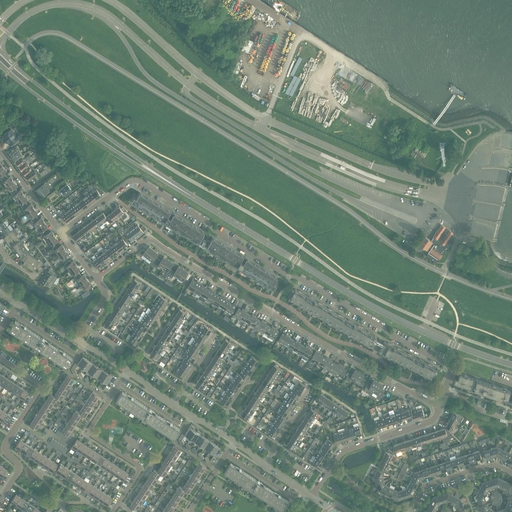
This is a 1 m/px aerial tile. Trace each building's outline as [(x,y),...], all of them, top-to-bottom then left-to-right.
[(243,50),(251,52),(254,41),(246,39),(243,50)] [(291,74),(294,76),(302,58),(299,57),(291,74)] [(286,93),(293,96),(301,78),(294,75),(286,93)] [(342,81),(341,85),(344,86),(343,88),(347,90),(349,86),(344,83),(346,79),(341,77),(340,80),(342,81)] [(16,136),(11,130),(3,136),(10,145),(18,139),(21,137),(18,134),(16,136)] [(11,157),(19,151),(20,150),(17,146),(8,153),(11,157)] [(15,161),(22,155),(19,151),(11,157),(15,161)] [(19,167),(25,162),(22,157),(15,162),(19,167)] [(22,171),(29,166),(25,162),(19,167),(22,171)] [(26,176),(32,171),(29,166),(22,171),(26,176)] [(29,181),(36,175),(37,175),(34,170),(32,171),(26,176),(29,181)] [(6,186),(13,181),(10,176),(8,178),(6,176),(1,179),(3,182),(6,186)] [(15,187),(17,186),(13,181),(6,186),(10,191),(12,193),(17,189),(15,187)] [(49,191),(44,184),(36,190),(41,197),(49,191)] [(72,191),(67,185),(60,191),(63,195),(68,192),(69,194),(72,191)] [(104,192),(98,188),(96,189),(96,188),(94,185),(92,187),(94,189),(91,192),(97,199),(101,195),(100,195),(104,192)] [(16,200),(24,195),(21,190),(19,192),(17,189),(12,193),(14,195),(13,196),(16,200)] [(97,199),(91,192),(88,194),(86,191),(85,192),(92,202),(97,199)] [(92,202),(85,192),(84,193),(85,195),(86,194),(87,195),(83,198),(88,205),(92,202)] [(204,245),(206,241),(203,239),(201,243),(199,242),(205,233),(174,213),(173,214),(170,212),(171,212),(140,193),(136,198),(134,197),(131,202),(133,203),(133,204),(164,223),(164,222),(167,224),(167,225),(237,268),(237,267),(240,269),(271,288),(273,289),(277,284),(274,283),(278,277),(246,258),(246,259),(243,257),(244,257),(213,237),(207,247),(204,245)] [(25,201),(27,199),(24,195),(16,200),(20,205),(22,207),(27,203),(25,201)] [(88,205),(83,198),(78,202),(84,208),(88,205)] [(84,208),(78,202),(74,205),(79,212),(84,208)] [(27,214),(34,208),(31,204),(29,206),(27,203),(22,207),(24,209),(24,210),(27,214)] [(70,208),(69,207),(68,205),(66,206),(68,208),(65,210),(66,211),(71,218),(75,215),(70,208)] [(79,212),(74,205),(70,208),(75,215),(79,212)] [(126,216),(119,207),(115,210),(120,217),(123,215),(125,217),(126,216)] [(36,215),(38,213),(34,208),(27,214),(30,219),(31,218),(32,220),(37,217),(36,215)] [(120,217),(115,210),(111,213),(116,220),(120,217)] [(71,218),(66,211),(63,213),(61,211),(59,212),(66,222),(71,218)] [(108,220),(106,217),(103,213),(99,216),(104,223),(108,220)] [(116,220),(111,213),(106,217),(108,220),(111,224),(116,220)] [(104,223),(99,216),(95,220),(100,226),(104,223)] [(37,228),(44,222),(41,218),(39,219),(37,217),(32,220),(34,223),(37,228)] [(100,226),(95,220),(91,223),(95,229),(100,226)] [(46,228),(48,227),(44,222),(37,228),(41,232),(42,234),(47,230),(46,228)] [(95,229),(91,223),(86,226),(91,232),(94,230),(95,229)] [(143,232),(137,225),(134,227),(131,229),(138,238),(140,236),(140,235),(143,232)] [(452,245),(450,243),(454,239),(453,235),(452,234),(453,233),(441,225),(433,237),(436,239),(434,243),(424,236),(418,244),(427,251),(427,250),(430,251),(426,256),(437,263),(449,246),(451,247),(452,245)] [(91,232),(86,226),(82,229),(87,236),(91,232)] [(3,237),(11,232),(11,231),(7,227),(0,231),(0,237),(1,239),(3,238),(3,237)] [(87,236),(82,229),(77,233),(82,239),(87,236)] [(138,238),(131,229),(129,231),(126,234),(131,241),(135,239),(136,240),(138,238)] [(7,243),(16,235),(12,230),(11,231),(11,232),(3,237),(3,238),(7,243)] [(55,236),(51,231),(49,233),(47,230),(42,234),(44,237),(47,241),(55,236)] [(82,239),(77,233),(73,236),(79,244),(84,241),(82,239)] [(10,248),(20,240),(16,235),(7,243),(10,248)] [(51,246),(58,241),(55,236),(47,241),(51,246)] [(123,248),(118,241),(117,240),(115,238),(114,239),(117,243),(114,245),(119,251),(123,248)] [(127,245),(122,238),(118,241),(123,248),(127,245)] [(14,253),(25,244),(24,245),(20,240),(10,248),(14,253)] [(410,251),(414,244),(409,241),(405,247),(410,251)] [(21,260),(30,251),(28,250),(29,249),(25,244),(14,253),(18,258),(19,257),(21,260)] [(58,255),(65,250),(62,245),(54,251),(58,255)] [(114,254),(109,248),(108,247),(107,245),(105,246),(108,249),(105,251),(110,258),(114,254)] [(119,251),(114,245),(109,248),(114,254),(119,251)] [(147,258),(154,250),(149,246),(145,252),(142,249),(138,255),(141,257),(143,254),(147,258)] [(67,256),(69,254),(65,250),(58,255),(61,260),(62,259),(63,262),(68,258),(67,256)] [(154,259),(157,254),(158,253),(154,250),(147,258),(152,261),(149,264),(153,267),(157,261),(154,259)] [(28,268),(35,258),(29,255),(31,252),(30,251),(21,260),(24,262),(23,264),(28,268)] [(106,261),(101,254),(100,253),(99,251),(97,252),(99,256),(97,258),(102,264),(106,261)] [(110,258),(105,251),(101,254),(106,261),(110,258)] [(102,264),(97,258),(94,260),(91,257),(90,258),(91,260),(97,268),(102,264)] [(163,268),(168,260),(164,257),(160,263),(157,261),(153,267),(157,269),(159,265),(163,268)] [(39,270),(42,264),(40,263),(40,262),(35,258),(28,268),(34,272),(36,268),(39,270)] [(77,265),(76,265),(74,261),(72,262),(70,260),(64,263),(67,266),(66,266),(69,271),(77,265)] [(169,268),(173,263),(168,260),(163,268),(168,271),(166,274),(169,276),(172,270),(169,268)] [(78,271),(80,270),(77,265),(69,271),(73,275),(75,277),(80,273),(78,271)] [(178,278),(184,269),(179,266),(175,272),(172,270),(169,276),(172,278),(174,275),(178,278)] [(58,278),(54,275),(55,273),(53,271),(53,270),(51,269),(48,272),(48,271),(44,277),(54,283),(58,278)] [(185,278),(188,272),(184,269),(178,278),(183,280),(181,284),(184,286),(188,280),(185,278)] [(87,279),(84,275),(82,276),(80,273),(75,277),(77,280),(76,280),(80,284),(87,279)] [(54,283),(44,277),(41,282),(41,283),(40,285),(45,289),(47,286),(51,289),(54,283)] [(90,287),(88,285),(90,283),(87,279),(80,284),(83,289),(85,291),(90,287)] [(139,289),(142,284),(134,279),(131,284),(139,289)] [(194,292),(199,284),(200,282),(197,281),(196,282),(192,280),(187,288),(191,290),(194,292)] [(200,295),(205,287),(201,285),(202,284),(200,282),(199,284),(194,292),(196,294),(197,293),(200,295)] [(139,289),(131,284),(129,288),(136,293),(139,289)] [(206,300),(212,290),(209,288),(209,290),(205,287),(200,295),(203,297),(203,298),(206,300)] [(136,293),(129,288),(126,293),(133,297),(136,293)] [(374,336),(343,317),(293,288),(288,295),(291,296),(289,299),(368,346),(369,345),(371,347),(377,337),(375,335),(374,336)] [(212,303),(217,295),(214,293),(214,292),(212,290),(206,300),(209,301),(212,303)] [(133,297),(126,293),(123,297),(130,302),(133,297)] [(218,307),(224,298),(221,296),(221,297),(217,295),(212,303),(216,305),(215,305),(218,307)] [(164,306),(167,301),(160,296),(157,301),(164,306)] [(127,307),(130,302),(123,297),(119,302),(127,307)] [(224,311),(229,302),(226,300),(227,299),(224,298),(218,307),(221,309),(224,311)] [(164,306),(157,301),(154,305),(161,310),(164,306)] [(127,307),(119,302),(116,307),(124,311),(127,307)] [(231,315),(237,305),(234,304),(233,305),(229,302),(224,311),(228,313),(231,315)] [(161,310),(154,305),(151,310),(158,315),(161,310)] [(124,311),(116,307),(114,311),(121,316),(124,311)] [(239,320),(244,310),(242,309),(242,310),(239,308),(234,316),(238,318),(237,319),(239,320)] [(187,314),(180,309),(177,314),(184,319),(187,314)] [(158,315),(151,310),(148,314),(153,318),(155,319),(158,315)] [(244,322),(249,314),(246,312),(246,311),(244,310),(239,320),(240,320),(244,322)] [(121,316),(114,311),(111,315),(118,320),(121,316)] [(153,318),(148,314),(146,313),(143,318),(150,322),(153,318)] [(184,319),(177,314),(174,319),(181,323),(184,319)] [(248,326),(254,316),(252,314),(251,316),(249,314),(244,322),(248,324),(247,325),(248,326)] [(118,320),(111,315),(108,320),(115,325),(118,320)] [(254,328),(258,320),(256,318),(256,317),(254,316),(248,326),(249,326),(250,325),(254,328)] [(150,322),(143,318),(140,322),(147,327),(150,322)] [(181,323),(174,319),(171,323),(178,328),(181,323)] [(112,329),(115,325),(108,320),(105,325),(112,329)] [(258,331),(264,321),(262,320),(261,321),(258,320),(254,328),(258,330),(257,331),(258,331)] [(74,360),(49,343),(15,321),(9,330),(68,369),(74,360)] [(264,333),(268,325),(265,324),(266,323),(264,321),(258,331),(259,332),(260,331),(264,333)] [(147,327),(140,322),(137,327),(144,331),(147,327)] [(178,328),(171,323),(168,327),(175,332),(178,328)] [(211,330),(204,325),(201,330),(208,334),(211,330)] [(268,337),(274,327),(272,326),(271,327),(268,325),(264,333),(268,336),(267,336),(268,337)] [(144,331),(137,327),(134,331),(141,336),(144,331)] [(175,332),(168,327),(165,332),(172,337),(175,332)] [(274,339),(278,331),(275,329),(276,328),(274,327),(268,337),(269,338),(270,337),(274,339)] [(208,334),(201,330),(198,334),(205,339),(208,334)] [(141,336),(134,331),(131,336),(139,340),(141,336)] [(169,341),(172,337),(165,332),(162,337),(169,341)] [(205,339),(198,334),(195,339),(202,344),(205,339)] [(283,344),(288,335),(286,334),(286,335),(282,334),(278,342),(283,344)] [(288,347),(293,339),(290,338),(290,337),(288,335),(283,344),(288,347)] [(139,340),(131,336),(128,340),(135,345),(139,340)] [(169,341),(162,337),(159,341),(166,346),(169,341)] [(202,344),(195,339),(192,343),(199,348),(202,344)] [(229,341),(226,339),(223,344),(230,349),(233,344),(231,343),(229,341)] [(293,350),(298,341),(296,340),(295,341),(293,339),(288,347),(293,350)] [(166,346),(159,341),(156,345),(163,350),(166,346)] [(298,353),(302,345),(300,343),(300,342),(298,341),(293,350),(298,353)] [(436,368),(418,359),(384,342),(378,352),(430,379),(431,376),(434,377),(437,372),(435,371),(436,368)] [(199,348),(192,343),(189,348),(196,352),(199,348)] [(230,349),(223,344),(220,349),(227,353),(230,349)] [(163,350),(156,345),(153,350),(160,355),(163,350)] [(303,356),(308,347),(306,345),(305,347),(302,345),(298,353),(303,356)] [(308,359),(313,351),(310,349),(310,348),(308,347),(303,356),(308,359)] [(196,352),(189,348),(186,353),(188,354),(193,357),(196,352)] [(227,353),(220,349),(217,353),(224,358),(227,353)] [(157,359),(160,355),(153,350),(150,355),(157,359)] [(317,363),(322,356),(318,354),(319,353),(316,351),(310,361),(311,361),(310,362),(311,363),(312,362),(313,363),(314,361),(317,363)] [(221,362),(224,358),(217,353),(214,358),(221,362)] [(192,363),(195,358),(193,357),(188,354),(185,358),(192,363)] [(83,368),(88,360),(84,358),(86,356),(84,355),(78,364),(83,368)] [(259,361),(251,356),(248,361),(256,366),(259,361)] [(323,369),(329,358),(326,357),(325,358),(322,356),(317,363),(321,365),(320,367),(322,368),(322,369),(323,369)] [(192,363),(185,358),(182,362),(189,367),(192,363)] [(221,362),(214,358),(211,362),(218,367),(221,362)] [(330,370),(334,363),(331,361),(331,360),(329,358),(323,369),(324,370),(324,369),(326,370),(327,369),(330,370)] [(88,371),(94,361),(92,360),(91,362),(88,360),(83,368),(88,371)] [(92,374),(97,366),(94,364),(96,363),(94,361),(88,371),(92,374)] [(256,366),(248,361),(245,365),(253,370),(256,366)] [(189,367),(182,362),(179,367),(186,372),(189,367)] [(218,367),(211,362),(208,366),(215,371),(218,367)] [(335,376),(341,365),(339,364),(338,365),(334,363),(330,370),(333,372),(333,374),(335,375),(334,376),(335,376)] [(253,370),(245,365),(242,370),(250,375),(253,370)] [(282,370),(274,365),(271,370),(279,374),(282,370)] [(343,378),(347,370),(343,368),(344,367),(341,365),(335,376),(336,377),(337,376),(339,377),(339,376),(343,378)] [(97,377),(103,368),(102,367),(101,369),(97,366),(92,374),(97,377)] [(215,371),(208,366),(205,371),(212,376),(215,371)] [(186,372),(179,367),(176,372),(180,374),(183,376),(186,372)] [(102,380),(107,373),(104,371),(105,369),(103,368),(97,377),(102,380)] [(242,370),(240,374),(239,374),(245,378),(247,379),(250,375),(242,370)] [(279,374),(271,370),(268,374),(275,379),(279,374)] [(355,381),(360,373),(355,370),(352,375),(349,373),(345,380),(348,382),(350,379),(355,381)] [(212,376),(205,371),(202,376),(209,380),(212,376)] [(107,384),(113,374),(112,373),(110,375),(107,373),(102,380),(107,384)] [(245,378),(239,374),(240,374),(237,373),(234,377),(242,382),(245,378)] [(365,382),(362,380),(365,375),(360,373),(355,381),(359,384),(358,387),(361,389),(365,382)] [(511,391),(507,390),(506,389),(505,388),(504,388),(503,388),(496,386),(495,385),(493,384),(492,384),(491,384),(479,380),(478,379),(476,379),(475,378),(474,379),(467,376),(467,375),(465,375),(464,374),(463,375),(459,373),(457,378),(455,378),(453,382),(456,383),(455,386),(459,387),(460,385),(464,386),(463,388),(470,391),(471,388),(475,390),(474,392),(478,393),(479,391),(484,393),(483,395),(487,396),(488,394),(492,396),(491,398),(499,400),(499,398),(504,400),(503,402),(507,403),(511,391)] [(71,384),(74,379),(68,374),(64,380),(71,384)] [(275,379),(268,374),(265,379),(273,383),(275,379)] [(5,387),(10,380),(8,379),(9,377),(8,376),(7,378),(5,377),(1,384),(5,387)] [(209,380),(202,376),(199,380),(206,385),(209,380)] [(242,382),(234,377),(231,382),(239,387),(242,382)] [(10,390),(15,383),(13,382),(14,380),(12,379),(11,381),(10,380),(5,387),(10,390)] [(273,383),(265,379),(262,383),(270,388),(273,383)] [(67,390),(71,384),(64,380),(61,385),(67,390)] [(206,385),(199,380),(196,385),(199,387),(203,389),(206,385)] [(373,392),(378,383),(374,380),(371,385),(368,384),(364,391),(367,393),(369,389),(373,392)] [(305,385),(298,381),(295,385),(302,390),(305,385)] [(15,393),(19,386),(18,385),(19,383),(17,382),(16,384),(15,383),(10,390),(15,393)] [(239,387),(231,382),(228,386),(236,391),(239,387)] [(270,388),(262,383),(259,388),(267,392),(270,388)] [(384,393),(381,391),(383,386),(378,383),(373,392),(378,395),(376,398),(380,400),(384,393)] [(19,396),(24,389),(23,388),(24,387),(22,385),(21,387),(19,386),(15,393),(19,396)] [(64,395),(67,390),(61,385),(57,390),(64,395)] [(302,390),(295,385),(292,390),(299,394),(302,390)] [(236,391),(228,386),(225,391),(233,396),(236,391)] [(24,399),(29,392),(27,391),(28,390),(27,388),(26,390),(24,389),(19,396),(24,399)] [(267,392),(259,388),(256,392),(264,397),(267,392)] [(60,400),(64,395),(57,390),(54,395),(54,396),(57,398),(60,400)] [(299,394),(292,390),(289,394),(297,399),(299,394)] [(96,401),(99,396),(93,391),(89,397),(96,401)] [(233,396),(225,391),(222,395),(224,396),(230,400),(233,396)] [(181,430),(156,414),(122,392),(116,401),(175,439),(181,430)] [(264,397),(256,392),(253,397),(261,401),(264,397)] [(54,403),(57,398),(54,396),(54,395),(50,393),(47,399),(54,403)] [(297,399),(289,394),(286,399),(294,403),(297,399)] [(321,404),(326,397),(321,394),(316,401),(321,404)] [(230,400),(224,396),(222,395),(219,400),(227,405),(230,400)] [(93,406),(96,401),(89,397),(86,402),(93,406)] [(261,401),(253,397),(251,401),(258,406),(261,401)] [(325,407),(330,400),(326,397),(321,404),(325,407)] [(50,408),(54,403),(47,399),(44,404),(50,408)] [(294,403),(286,399),(283,403),(290,408),(294,403)] [(330,410),(334,403),(330,400),(325,407),(330,410)] [(258,406),(251,401),(248,406),(255,410),(258,406)] [(89,412),(92,407),(93,406),(86,402),(82,407),(89,412)] [(290,408),(283,403),(280,408),(288,412),(290,408)] [(334,413),(339,406),(334,403),(330,410),(334,413)] [(47,413),(50,408),(44,404),(40,409),(47,413)] [(252,415),(255,410),(248,406),(245,410),(252,415)] [(339,416),(344,409),(339,406),(334,413),(339,416)] [(85,417),(89,412),(82,407),(79,412),(79,413),(82,415),(85,417)] [(288,412),(280,408),(277,412),(279,414),(279,413),(285,417),(288,412)] [(318,413),(317,413),(315,411),(314,410),(311,408),(308,413),(315,418),(318,413)] [(424,416),(422,408),(416,410),(419,417),(424,416)] [(44,419),(47,413),(40,409),(37,414),(44,419)] [(343,419),(348,412),(344,409),(339,416),(343,419)] [(79,420),(82,415),(79,413),(79,412),(76,410),(72,415),(79,420)] [(242,415),(249,419),(252,415),(245,410),(242,415)] [(463,417),(454,412),(451,417),(459,421),(461,422),(463,417)] [(284,423),(287,418),(285,417),(279,413),(279,414),(276,418),(284,423)] [(315,418),(308,413),(305,418),(312,422),(315,418)] [(8,424),(12,417),(8,414),(3,421),(2,423),(4,424),(5,422),(8,424)] [(40,424),(44,419),(37,414),(33,420),(40,424)] [(76,425),(79,420),(72,415),(69,420),(76,425)] [(456,426),(459,421),(451,417),(449,422),(456,426)] [(284,423),(276,418),(273,422),(280,427),(284,423)] [(312,422),(305,418),(302,422),(309,427),(312,422)] [(382,427),(379,419),(374,421),(377,428),(382,427)] [(37,429),(40,424),(33,420),(30,424),(37,429)] [(72,430),(76,425),(69,420),(65,425),(72,430)] [(280,427),(273,422),(270,427),(278,432),(280,427)] [(309,427),(302,422),(299,427),(306,431),(309,427)] [(453,431),(456,426),(449,422),(446,427),(453,431)] [(69,435),(72,430),(65,425),(62,431),(64,432),(66,434),(69,435)] [(362,434),(359,426),(354,428),(356,436),(362,434)] [(190,438),(195,431),(190,427),(185,435),(190,438)] [(278,432),(270,427),(267,432),(275,436),(278,432)] [(306,431),(299,427),(296,431),(304,436),(306,431)] [(446,428),(445,429),(445,428),(440,430),(442,438),(443,441),(446,440),(449,439),(448,437),(453,436),(453,435),(446,428)] [(195,441),(200,434),(195,431),(190,438),(195,441)] [(304,436),(296,431),(293,435),(301,440),(304,436)] [(341,441),(339,433),(333,435),(336,443),(341,441)] [(200,445),(204,437),(200,434),(195,441),(200,445)] [(432,441),(429,434),(424,435),(427,443),(432,441)] [(299,443),(300,440),(301,440),(293,435),(290,440),(300,446),(301,445),(299,443)] [(204,448),(209,440),(204,437),(200,445),(204,448)] [(77,450),(81,442),(80,441),(81,440),(79,439),(78,440),(77,439),(72,447),(77,450)] [(335,444),(328,439),(325,443),(332,448),(335,444)] [(20,450),(25,443),(20,440),(15,447),(14,449),(16,450),(17,448),(20,450)] [(209,451),(214,444),(209,440),(204,448),(209,451)] [(294,450),(298,445),(300,446),(290,440),(287,445),(290,447),(288,449),(293,453),(295,450),(294,450)] [(81,453),(86,445),(85,444),(86,443),(84,442),(83,443),(81,442),(77,450),(81,453)] [(25,453),(30,446),(25,443),(20,450),(19,452),(21,453),(22,451),(25,453)] [(332,448),(325,443),(322,448),(329,453),(332,448)] [(214,454),(219,447),(214,444),(209,451),(214,454)] [(86,456),(91,448),(89,447),(90,446),(89,445),(88,446),(86,445),(81,453),(86,456)] [(178,455),(181,450),(174,445),(171,451),(178,455)] [(29,456),(34,449),(30,446),(25,453),(24,455),(26,456),(27,454),(29,456)] [(91,459),(95,451),(94,450),(95,449),(93,448),(92,449),(91,448),(86,456),(91,459)] [(329,453),(322,448),(319,452),(322,454),(326,457),(329,453)] [(34,459),(39,452),(34,449),(29,456),(28,458),(30,459),(31,457),(34,459)] [(492,457),(489,449),(483,451),(486,459),(492,457)] [(505,460),(508,453),(503,450),(500,457),(505,460)] [(95,462),(100,455),(99,454),(100,452),(98,451),(97,452),(95,451),(91,459),(95,462)] [(174,460),(178,455),(171,451),(167,456),(174,460)] [(481,458),(480,455),(479,451),(473,453),(475,460),(481,458)] [(39,463),(44,455),(39,452),(34,459),(33,461),(35,462),(36,461),(39,463)] [(326,457),(322,454),(319,452),(316,457),(323,461),(326,457)] [(391,460),(393,455),(386,452),(383,457),(391,460)] [(475,460),(473,453),(467,454),(470,462),(475,460)] [(100,465),(105,458),(103,457),(104,455),(103,454),(102,456),(100,455),(95,462),(100,465)] [(470,462),(467,454),(462,456),(464,464),(470,462)] [(43,466),(48,458),(44,455),(39,463),(38,464),(39,465),(40,464),(43,466)] [(171,466),(174,460),(167,456),(164,461),(171,466)] [(464,464),(462,456),(456,458),(459,466),(464,464)] [(105,468),(110,461),(108,460),(109,458),(107,457),(107,459),(105,458),(100,465),(105,468)] [(320,466),(323,462),(323,461),(316,457),(313,462),(311,461),(309,463),(315,467),(316,464),(320,466)] [(388,465),(391,460),(383,457),(381,461),(388,465)] [(48,469),(53,461),(48,458),(43,466),(42,467),(44,468),(45,467),(48,469)] [(459,466),(456,458),(450,460),(453,468),(459,466)] [(109,471),(114,464),(113,463),(114,461),(112,460),(111,462),(110,461),(105,468),(107,470),(109,471)] [(453,468),(450,460),(445,462),(447,470),(453,468)] [(53,472),(58,464),(53,461),(48,469),(47,470),(49,471),(50,470),(53,472)] [(167,471),(171,466),(164,461),(160,466),(167,471)] [(386,470),(388,465),(381,461),(379,467),(386,470)] [(203,472),(206,466),(200,462),(196,467),(203,472)] [(447,470),(445,462),(439,464),(442,472),(447,470)] [(114,474),(119,467),(117,466),(118,464),(117,463),(116,465),(114,464),(109,471),(114,474)] [(289,502),(264,485),(230,463),(224,472),(283,511),(289,502)] [(60,474),(65,467),(61,464),(54,473),(56,474),(57,472),(60,474)] [(442,472),(439,464),(433,466),(436,474),(442,472)] [(119,477),(124,470),(122,469),(123,467),(121,466),(120,468),(119,467),(114,474),(119,477)] [(164,476),(167,471),(160,466),(157,471),(161,474),(164,476)] [(436,474),(433,466),(428,468),(430,476),(436,474)] [(65,477),(70,470),(65,467),(60,474),(59,476),(61,477),(62,475),(65,477)] [(199,477),(203,472),(196,467),(193,473),(199,477)] [(430,476),(428,468),(422,470),(425,477),(430,476)] [(124,480),(129,473),(127,472),(128,470),(126,469),(125,471),(124,470),(119,477),(124,480)] [(161,474),(157,471),(154,469),(151,474),(157,479),(161,474)] [(70,480),(75,473),(70,470),(65,477),(64,479),(65,480),(66,478),(70,480)] [(425,477),(422,470),(415,472),(420,479),(425,477)] [(420,479),(415,472),(411,479),(419,483),(420,479)] [(74,483),(79,476),(75,473),(70,480),(68,482),(70,483),(71,481),(74,483)] [(196,482),(199,477),(193,473),(189,478),(196,482)] [(154,484),(157,479),(151,474),(147,480),(154,484)] [(79,487),(84,479),(79,476),(74,483),(73,485),(75,486),(76,484),(79,487)] [(193,487),(196,482),(189,478),(186,483),(193,487)] [(84,490),(89,482),(84,479),(79,487),(78,488),(80,489),(81,488),(84,490)] [(416,488),(419,483),(411,479),(409,485),(416,488)] [(150,489),(154,484),(147,480),(144,485),(150,489)] [(386,494),(389,487),(392,480),(389,487),(385,485),(379,490),(386,494)] [(395,490),(390,487),(393,481),(392,480),(389,487),(386,494),(391,496),(395,490)] [(493,487),(490,480),(483,482),(489,488),(493,487)] [(379,490),(385,485),(384,481),(376,483),(379,490)] [(505,490),(511,484),(504,481),(501,488),(505,490)] [(89,493),(93,485),(89,482),(84,490),(83,492),(84,493),(85,491),(89,493)] [(489,488),(483,482),(480,489),(487,492),(489,488)] [(189,493),(192,488),(193,487),(186,483),(183,488),(182,488),(186,491),(189,493)] [(93,496),(98,489),(93,485),(89,493),(87,495),(89,496),(90,494),(93,496)] [(147,495),(150,489),(144,485),(140,490),(147,495)] [(412,495),(416,488),(409,485),(407,489),(412,495)] [(182,496),(186,491),(182,488),(183,488),(179,486),(176,491),(182,496)] [(98,499),(103,492),(98,489),(93,496),(92,498),(94,499),(95,497),(98,499)] [(412,495),(407,489),(402,490),(405,497),(412,495)] [(143,500),(147,495),(140,490),(137,495),(143,500)] [(179,501),(182,496),(176,491),(172,496),(179,501)] [(103,502),(107,495),(103,492),(98,499),(97,501),(98,502),(99,500),(103,502)] [(16,505),(21,497),(19,496),(20,495),(19,493),(18,495),(16,494),(11,501),(16,505)] [(107,505),(112,498),(107,495),(103,502),(101,504),(103,505),(104,503),(107,505)] [(140,505),(143,500),(137,495),(133,501),(140,505)] [(443,502),(440,495),(433,497),(438,504),(443,502)] [(176,506),(179,501),(172,496),(172,497),(171,496),(170,498),(171,498),(169,502),(176,506)] [(455,505),(461,499),(454,496),(451,503),(455,505)] [(21,508),(26,500),(24,499),(25,498),(24,497),(23,498),(21,497),(16,505),(21,508)] [(438,504),(433,497),(430,504),(436,508),(438,504)] [(463,506),(461,499),(455,505),(456,509),(463,506)] [(25,511),(30,503),(29,502),(30,501),(28,500),(27,501),(26,500),(21,508),(25,511)] [(137,510),(140,505),(133,501),(130,506),(137,510)] [(172,511),(176,506),(169,502),(166,507),(172,511)] [(27,511),(31,511),(35,506),(33,505),(34,504),(33,503),(32,504),(30,503),(25,511),(27,511)]
